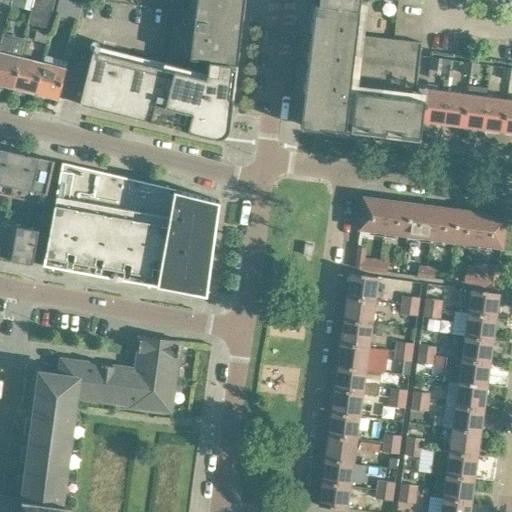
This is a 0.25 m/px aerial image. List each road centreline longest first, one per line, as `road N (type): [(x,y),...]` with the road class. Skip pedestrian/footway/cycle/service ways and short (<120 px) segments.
road 1 (residential): [(301,511),(346,171)]
road 2 (residential): [(262,181),(0,121)]
road 3 (residential): [(27,292),(242,331)]
road 4 (residential): [(219,511),(242,331)]
road 5 (residential): [(511,193),(346,171)]
road 6 (residential): [(264,160),(283,0)]
road 7 (residential): [(0,449),(27,292)]
road 8 (residential): [(242,331),(262,181)]
